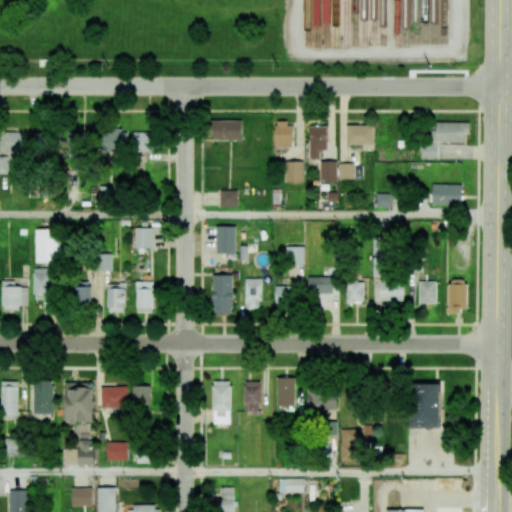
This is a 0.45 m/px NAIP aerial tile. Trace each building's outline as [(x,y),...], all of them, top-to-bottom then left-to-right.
[(242,120),(208,120),(208,139),(242,140),(242,120)] [(421,158),(438,158),(438,142),(464,142),(465,134),(470,134),(470,122),(433,122),(433,143),(421,142),(421,158)] [(293,147),(293,123),(275,123),(275,147),(293,147)] [(346,144),(373,145),(373,125),(346,125),(346,144)] [(310,159),(320,159),(320,150),(327,150),(327,126),(309,126),(310,159)] [(101,153),(125,152),(125,129),(100,129),(101,153)] [(24,131),(5,132),(5,152),(25,151),(24,131)] [(157,132),(133,131),(133,151),(156,151),(157,132)] [(67,132),(66,153),(82,153),(83,132),(67,132)] [(304,181),(303,161),(284,161),(284,182),(304,181)] [(337,161),(320,161),(320,181),(337,181),(337,161)] [(354,163),(338,163),(339,179),(354,179),(354,163)] [(462,185),(433,184),(432,204),(461,205),(462,185)] [(238,190),(220,190),(220,207),(238,206),(238,190)] [(376,207),(391,207),(392,193),(377,193),(376,207)] [(216,226),(216,253),(236,253),(236,226),(216,226)] [(153,228),(135,227),(135,247),(152,248),(153,228)] [(36,263),(36,230),(61,230),(61,263),(36,263)] [(373,275),(383,275),(384,239),(374,239),(373,275)] [(304,247),(285,247),(285,263),(304,263),(304,247)] [(111,271),(112,254),(99,253),(99,270),(111,271)] [(33,298),(51,299),(51,267),(33,267),(33,298)] [(233,275),(213,275),(213,313),(233,313),(233,275)] [(335,277),(308,276),(308,293),(334,293),(335,277)] [(245,308),(261,308),(261,279),(245,278),(245,308)] [(467,311),(466,279),(448,280),(449,312),(467,311)] [(379,280),(380,301),(403,300),(402,280),(379,280)] [(2,309),(19,310),(19,305),(28,305),(28,286),(14,286),(14,281),(2,281),(2,309)] [(90,282),(75,281),(74,302),(90,302),(90,282)] [(136,312),(153,312),(153,281),(136,282),(136,312)] [(436,302),(436,281),(419,282),(419,303),(436,302)] [(345,302),(362,303),(363,282),(346,282),(345,302)] [(125,283),(107,283),(107,312),(125,312),(125,283)] [(275,303),(288,304),(289,286),(276,285),(275,303)] [(277,404),(277,375),(295,375),(295,404),(277,404)] [(33,414),(53,413),(53,380),(33,381),(33,414)] [(18,418),(18,381),(1,381),(1,418),(18,418)] [(231,423),(230,381),(213,381),(213,423),(231,423)] [(244,411),(262,411),(261,381),(244,381),(244,411)] [(398,381),(398,399),(381,399),(381,381),(398,381)] [(91,382),(65,383),(66,422),(92,422),(91,382)] [(412,428),(440,427),(440,384),(411,384),(412,428)] [(102,386),(127,385),(128,405),(103,406),(102,386)] [(151,386),(132,386),(133,406),(151,406),(151,386)] [(306,409),(338,410),(338,391),(307,390),(306,409)] [(364,425),(363,440),(373,440),(373,425),(364,425)] [(359,429),(340,429),(341,461),(360,461),(359,429)] [(6,437),(26,436),(27,454),(6,455),(6,437)] [(78,465),(94,465),(94,440),(79,440),(78,465)] [(107,441),(128,440),(128,459),(108,459),(107,441)] [(137,447),(151,447),(152,462),(137,462),(137,447)] [(287,478),(304,478),(304,492),(287,492),(287,478)] [(217,487),(218,511),(233,511),(233,487),(217,487)] [(92,506),(92,488),(71,488),(71,506),(92,506)] [(115,511),(115,488),(97,488),(97,511),(115,511)] [(9,490),(9,511),(27,511),(27,490),(9,490)]
